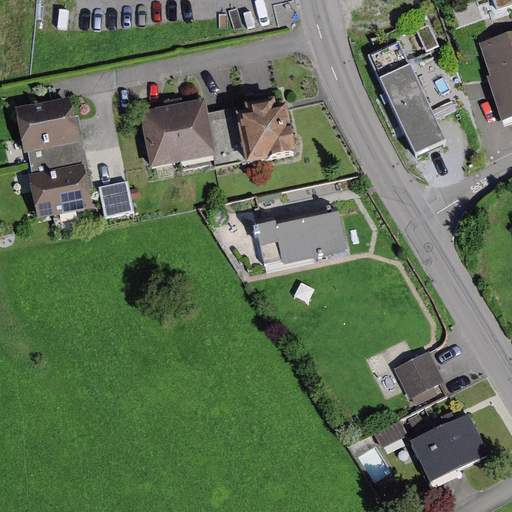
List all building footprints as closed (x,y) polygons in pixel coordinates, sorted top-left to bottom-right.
[(511,33),(480,44),(491,76),(488,77),(502,122),(511,119),(511,33)] [(400,41),(369,56),(416,155),(447,141),(400,41)] [(69,99),(16,110),(25,154),(78,143),(69,99)] [(222,108),(159,121),(170,178),(233,166),(222,108)] [(316,116),(262,125),(270,174),(329,165),(326,141),(320,142),(316,116)] [(84,164),(31,175),(40,220),(92,209),(84,164)] [(128,182),(101,188),(108,218),(135,212),(128,182)] [(359,212),(276,224),(284,274),(366,261),(359,212)] [(308,277),(283,279),(285,309),(311,307),(308,277)] [(440,360),(407,377),(426,416),(460,399),(440,360)] [(487,423),(429,450),(451,494),(508,466),(487,423)]
